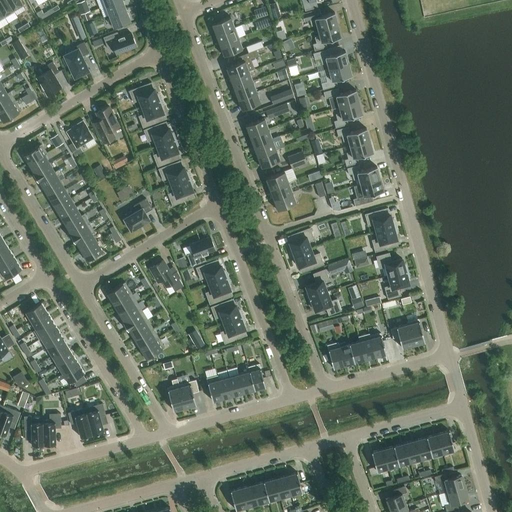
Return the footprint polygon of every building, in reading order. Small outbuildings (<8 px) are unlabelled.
[(14,12),(7,0),(0,0),(0,9),(5,17),(14,12)] [(20,0),(7,0),(14,12),(13,9),(23,4),(20,0)] [(87,11),(83,0),(76,3),(80,14),(87,11)] [(122,0),(120,0),(105,6),(109,15),(126,9),(122,0)] [(301,0),(305,10),(317,7),(315,1),(317,0),(301,0)] [(256,12),(258,16),(267,13),(264,5),(258,7),(260,11),(256,12)] [(54,11),(52,8),(43,13),(41,10),(36,13),(40,20),(54,11)] [(126,9),(109,15),(113,27),(130,21),(126,9)] [(311,26),(316,24),(318,30),(337,24),(334,12),(318,16),(316,9),(302,13),(304,21),(309,19),(311,26)] [(78,39),(87,35),(79,13),(69,17),(78,39)] [(33,24),(38,21),(35,16),(30,19),(33,24)] [(211,23),(215,33),(234,26),(230,16),(211,23)] [(264,27),(272,24),(269,17),(261,20),(264,27)] [(92,34),(99,31),(94,20),(87,23),(92,34)] [(318,30),(319,35),(314,37),(316,43),(312,44),(314,50),(327,47),(325,41),(341,37),(337,24),(318,30)] [(234,26),(215,33),(219,44),(238,37),(234,26)] [(117,31),(103,37),(107,48),(113,46),(116,54),(136,46),(131,33),(119,38),(117,31)] [(94,40),(95,45),(104,41),(103,37),(94,40)] [(242,47),(238,37),(219,44),(223,54),(242,47)] [(245,45),(248,52),(263,46),(260,40),(245,45)] [(63,54),(65,57),(62,58),(66,64),(68,63),(74,76),(89,70),(82,55),(89,52),(84,41),(76,45),(77,47),(63,54)] [(327,49),(313,53),(314,59),(320,58),(321,64),(327,62),(328,68),(348,63),(345,51),(329,55),(327,49)] [(226,66),(230,77),(248,70),(244,59),(226,66)] [(283,59),(276,62),(278,67),(285,65),(283,59)] [(45,96),(61,87),(53,74),(59,71),(52,61),(47,64),(50,69),(37,77),(42,87),(40,88),(45,96)] [(348,63),(328,68),(330,74),(325,75),(326,81),(321,83),(322,89),(337,85),(335,79),(351,75),(348,63)] [(248,70),(230,77),(234,87),(252,80),(248,70)] [(252,80),(234,87),(237,98),(256,91),(252,80)] [(139,100),(142,106),(160,99),(158,93),(155,93),(154,88),(143,92),(141,85),(128,90),(133,102),(139,100)] [(290,88),(270,95),(273,103),(293,95),(290,88)] [(338,88),(323,92),(325,98),(329,97),(332,109),(339,107),(359,101),(355,89),(340,93),(338,88)] [(8,92),(0,97),(0,109),(16,100),(10,91),(8,92)] [(260,101),(256,91),(237,98),(241,108),(260,101)] [(307,94),(300,97),(304,106),(311,103),(307,94)] [(160,99),(142,106),(144,113),(138,115),(142,127),(155,122),(153,116),(163,112),(161,108),(163,106),(160,99)] [(0,109),(0,116),(3,121),(22,110),(16,100),(0,109)] [(362,113),(359,101),(339,107),(341,112),(335,114),(337,120),(334,121),(335,127),(348,124),(346,118),(362,113)] [(289,111),(286,103),(265,110),(269,119),(289,111)] [(96,112),(100,119),(94,122),(103,142),(114,137),(111,129),(119,125),(109,105),(96,112)] [(245,124),(249,135),(268,127),(264,117),(245,124)] [(87,128),(83,120),(71,127),(72,128),(67,131),(73,142),(68,145),(74,156),(82,151),(78,145),(84,141),(87,147),(95,142),(86,128),(87,128)] [(154,139),(156,145),(175,138),(172,132),(170,132),(168,127),(158,131),(156,124),(143,129),(147,141),(154,139)] [(350,145),(369,140),(366,128),(350,132),(349,126),(336,130),(338,136),(341,135),(343,141),(348,140),(350,145)] [(268,127),(249,135),(253,145),(272,138),(268,127)] [(301,138),(308,136),(306,128),(298,131),(301,138)] [(63,142),(58,133),(52,137),(54,141),(53,142),(56,146),(63,142)] [(175,138),(156,145),(159,152),(152,154),(157,166),(170,161),(167,155),(177,151),(176,146),(177,145),(175,138)] [(272,138),(253,145),(257,155),(276,148),(272,138)] [(373,152),(369,140),(350,145),(351,151),(346,152),(348,158),(344,159),(346,166),(359,162),(357,156),(373,152)] [(42,143),(23,154),(28,163),(45,153),(47,152),(42,143)] [(280,159),(276,148),(257,155),(261,166),(280,159)] [(288,156),(290,162),(304,156),(302,151),(288,156)] [(28,163),(34,172),(50,162),(45,153),(28,163)] [(304,156),(290,162),(292,167),(306,162),(304,156)] [(118,158),(112,161),(115,168),(121,165),(118,158)] [(50,162),(34,172),(39,181),(55,171),(50,162)] [(169,178),(171,184),(189,177),(187,171),(185,171),(183,166),(173,169),(171,163),(158,168),(162,180),(169,178)] [(99,179),(106,175),(100,164),(93,168),(99,179)] [(358,178),(360,183),(380,178),(376,166),(360,170),(359,165),(346,168),(348,174),(351,173),(353,179),(358,178)] [(312,179),(324,175),(321,169),(310,173),(312,179)] [(265,177),(269,188),(288,181),(284,170),(265,177)] [(39,181),(44,190),(60,180),(55,171),(39,181)] [(189,177),(171,184),(174,191),(167,193),(172,205),(185,200),(182,194),(192,190),(190,185),(192,184),(189,177)] [(360,197),(363,196),(383,190),(380,178),(360,183),(353,185),(356,198),(353,199),(354,206),(362,203),(360,197)] [(60,180),(44,190),(49,198),(66,189),(60,180)] [(288,181),(269,188),(273,198),(292,191),(288,181)] [(326,194),(321,181),(315,183),(319,196),(326,194)] [(49,198),(55,207),(71,197),(66,189),(49,198)] [(296,202),(292,191),(273,198),(277,209),(296,202)] [(71,197),(55,207),(60,216),(76,206),(71,197)] [(145,212),(152,208),(146,198),(134,205),(137,210),(132,212),(131,210),(125,215),(126,217),(124,218),(131,230),(149,219),(145,212)] [(60,216),(65,225),(82,215),(76,206),(60,216)] [(374,224),(376,231),(395,226),(393,219),(391,218),(389,213),(379,216),(377,210),(364,213),(367,226),(374,224)] [(82,215),(65,225),(71,233),(89,222),(84,213),(82,215)] [(343,221),(346,234),(352,232),(348,219),(343,221)] [(71,233),(76,242),(92,232),(95,231),(89,222),(71,233)] [(395,226),(376,231),(378,237),(371,239),(374,252),(387,248),(386,242),(396,239),(395,234),(396,232),(395,226)] [(308,241),(314,239),(309,227),(297,232),(299,238),(289,242),(291,247),(289,248),(292,255),(310,248),(308,241)] [(121,238),(116,231),(111,234),(116,242),(121,238)] [(92,232),(76,242),(81,251),(97,241),(92,232)] [(193,252),(187,254),(191,265),(205,260),(203,254),(215,250),(210,236),(189,244),(193,252)] [(4,240),(0,242),(0,254),(9,249),(4,240)] [(81,251),(86,260),(92,257),(93,259),(99,255),(98,253),(103,250),(97,241),(81,251)] [(313,255),(310,248),(292,255),(294,261),(296,261),(298,266),(308,263),(311,269),(323,264),(319,252),(313,255)] [(9,249),(0,254),(0,267),(15,258),(9,249)] [(385,266),(388,275),(407,270),(405,263),(403,263),(401,258),(391,261),(388,252),(375,256),(379,268),(385,266)] [(187,266),(183,256),(176,259),(180,269),(187,266)] [(333,273),(345,268),(347,272),(355,269),(351,257),(330,264),(333,273)] [(0,275),(2,279),(21,268),(15,258),(0,267),(0,275)] [(360,258),(354,260),(356,267),(362,266),(360,258)] [(165,287),(170,284),(174,291),(183,286),(179,279),(180,276),(176,271),(171,274),(163,260),(161,261),(160,260),(154,263),(155,265),(149,268),(157,282),(161,280),(165,287)] [(206,276),(208,283),(227,276),(224,269),(222,269),(220,265),(210,268),(208,262),(195,267),(200,279),(206,276)] [(308,298),(327,291),(324,283),(330,280),(326,268),(313,273),(316,281),(306,285),(308,290),(306,291),(308,298)] [(407,270),(388,275),(390,285),(384,286),(387,299),(400,295),(398,286),(408,283),(407,278),(409,277),(407,270)] [(227,276),(208,283),(211,290),(205,292),(209,304),(222,299),(220,293),(230,289),(228,284),(229,283),(227,276)] [(125,281),(106,292),(112,302),(131,290),(125,281)] [(112,302),(118,311),(136,300),(131,290),(112,302)] [(331,301),(327,291),(308,298),(311,305),(313,305),(315,310),(325,306),(329,315),(341,310),(337,298),(331,301)] [(409,295),(400,298),(402,304),(411,301),(409,295)] [(373,304),(381,302),(379,296),(372,298),(373,304)] [(354,309),(363,305),(361,298),(352,302),(354,309)] [(136,300),(118,311),(123,320),(142,309),(136,300)] [(221,316),(223,322),(242,315),(239,309),(237,309),(235,304),(225,308),(223,301),(210,306),(215,318),(221,316)] [(41,302),(25,311),(30,321),(47,311),(41,302)] [(123,320),(129,330),(148,318),(142,309),(123,320)] [(47,311),(30,321),(36,329),(52,320),(47,311)] [(242,315),(223,322),(226,329),(220,331),(224,343),(237,338),(234,332),(244,328),(243,323),(244,322),(242,315)] [(148,318),(129,330),(135,339),(153,328),(148,318)] [(422,342),(424,341),(418,318),(407,321),(407,324),(413,344),(414,344),(415,346),(423,343),(422,342)] [(333,326),(331,319),(317,323),(319,330),(333,326)] [(36,329),(33,330),(39,340),(41,338),(57,328),(52,320),(36,329)] [(413,344),(407,324),(390,328),(392,337),(398,336),(401,347),(413,344)] [(57,328),(41,338),(46,347),(62,337),(57,328)] [(135,339),(140,348),(159,337),(153,328),(135,339)] [(9,350),(7,347),(15,343),(9,332),(1,337),(0,335),(0,361),(3,360),(0,355),(9,350)] [(369,335),(375,356),(386,353),(380,332),(369,335)] [(359,340),(364,359),(375,356),(369,335),(368,333),(358,336),(359,340)] [(191,339),(197,348),(204,344),(199,334),(191,339)] [(358,336),(359,340),(349,343),(354,362),(364,359),(359,340),(358,336)] [(62,337),(46,347),(52,355),(68,346),(62,337)] [(159,337),(140,348),(146,358),(165,346),(159,337)] [(326,344),(333,367),(344,364),(338,343),(337,341),(326,344)] [(338,343),(344,364),(354,362),(349,343),(346,344),(345,342),(339,343),(338,343)] [(68,346),(52,355),(57,364),(73,354),(68,346)] [(73,354),(57,364),(62,373),(78,363),(73,354)] [(171,360),(162,362),(164,368),(173,366),(171,360)] [(78,363),(62,373),(68,382),(84,372),(78,363)] [(248,366),(254,389),(265,386),(259,363),(248,366)] [(248,366),(247,366),(249,371),(239,373),(244,392),(254,389),(248,366)] [(23,370),(15,374),(22,386),(30,382),(23,370)] [(228,376),(233,395),(244,392),(239,373),(228,376)] [(223,398),(217,374),(206,377),(212,401),(223,398)] [(228,376),(218,379),(217,374),(223,398),(233,395),(228,376)] [(183,407),(184,407),(176,378),(171,380),(173,385),(167,387),(173,410),(175,409),(175,411),(183,409),(183,407)] [(176,378),(184,407),(186,406),(186,408),(194,406),(193,404),(196,404),(192,392),(198,391),(195,379),(178,384),(177,378),(176,378)] [(24,389),(19,403),(26,405),(31,391),(24,389)] [(102,403),(85,407),(92,433),(95,432),(96,434),(103,432),(102,431),(103,430),(99,416),(105,414),(102,403)] [(0,413),(0,434),(3,436),(4,434),(5,435),(5,434),(10,420),(16,423),(20,411),(3,405),(0,413)] [(92,433),(85,407),(67,412),(70,424),(76,422),(80,437),(81,436),(82,438),(89,436),(88,434),(92,433)] [(49,419),(42,419),(43,444),(47,444),(47,446),(54,445),(54,443),(55,443),(55,427),(61,427),(60,413),(49,413),(49,419)] [(39,444),(43,444),(42,419),(42,416),(31,417),(31,415),(24,415),(24,429),(31,429),(31,444),(32,444),(32,446),(39,446),(39,444)] [(437,433),(443,453),(454,450),(449,430),(437,433)] [(426,436),(432,456),(443,453),(437,433),(426,436)] [(415,439),(421,459),(432,456),(426,436),(415,439)] [(404,442),(410,462),(421,459),(415,439),(404,442)] [(393,445),(399,465),(410,462),(404,442),(393,445)] [(382,448),(388,468),(399,465),(393,445),(382,448)] [(382,448),(371,451),(376,471),(388,468),(382,448)] [(296,471),(285,475),(291,494),(302,491),(296,471)] [(445,492),(464,487),(461,475),(448,479),(446,473),(434,476),(435,482),(442,481),(445,492)] [(274,478),(280,497),(291,494),(285,475),(274,478)] [(263,481),(269,500),(280,497),(274,478),(263,481)] [(252,484),(258,503),(269,500),(263,481),(252,484)] [(241,487),(247,506),(258,503),(252,484),(241,487)] [(385,499),(389,510),(406,504),(401,493),(406,491),(404,485),(392,490),(394,495),(385,499)] [(241,487),(230,490),(235,509),(247,506),(241,487)] [(468,499),(464,487),(445,492),(448,504),(444,505),(446,511),(458,508),(457,502),(468,499)]
